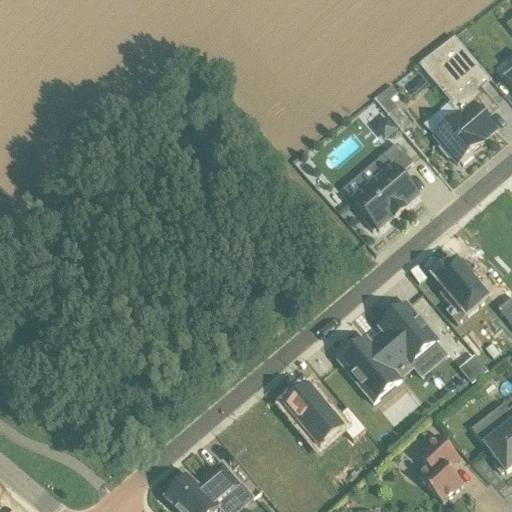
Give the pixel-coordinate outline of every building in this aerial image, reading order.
[(511,22),(507,27),(511,33),(511,74),(505,80),(505,79),(503,81),(511,90),(511,22)] [(432,57),(432,58),(459,89),(481,70),(455,40),(432,57)] [(459,119),(435,140),(442,148),(439,150),(448,162),(451,159),(458,167),(460,165),(463,168),(475,159),(472,155),(484,145),(483,144),(497,132),(484,117),(496,107),(476,83),(449,107),(459,119)] [(398,95),(392,88),(376,101),(388,116),(397,109),(390,101),(398,95)] [(353,203),(355,205),(368,220),(364,224),(373,235),(377,231),(379,234),(394,222),(395,223),(407,213),(406,212),(420,199),(401,177),(414,166),(397,147),(370,170),(380,180),(353,203)] [(511,213),(483,235),(501,257),(490,266),(511,290),(511,289),(511,213)] [(451,269),(435,281),(445,295),(441,298),(452,312),(447,316),(458,330),(491,305),(461,266),(453,272),(451,269)] [(511,301),(511,302),(496,314),(511,334),(511,301)] [(447,354),(415,319),(349,379),(385,420),(413,395),(412,394),(406,388),(418,377),(420,379),(447,354)] [(475,360),(461,371),(472,386),(487,374),(475,360)] [(310,390),(285,411),(320,452),(343,432),(354,444),(367,433),(348,411),(336,421),(310,390)] [(511,410),(507,414),(511,420),(511,426),(485,447),(497,463),(493,466),(501,476),(505,473),(507,476),(511,471),(511,410)] [(268,427),(248,444),(264,463),(252,473),(275,500),(288,489),(277,476),(296,461),(268,427)] [(443,507),(464,488),(450,473),(446,468),(457,458),(438,438),(416,458),(429,471),(419,481),(443,507)] [(226,511),(240,499),(251,510),(258,503),(227,472),(208,491),(210,493),(205,499),(191,488),(187,493),(184,491),(175,503),(177,505),(171,511),(226,511)]
